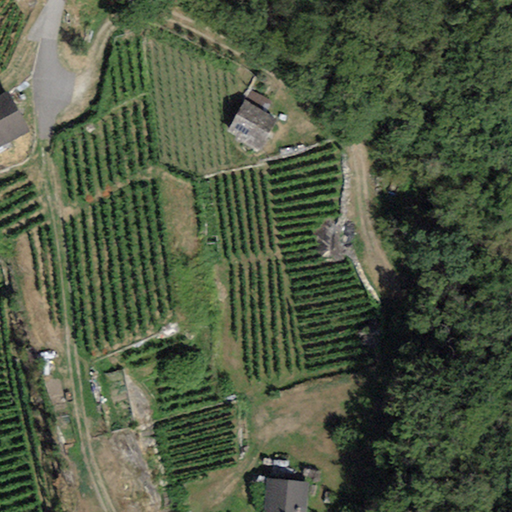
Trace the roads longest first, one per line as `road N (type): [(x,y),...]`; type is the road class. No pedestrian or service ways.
road 1 (track): [(48,73),(57,83),(79,83),(110,23),(124,16),(181,20),(327,95),(355,148),(362,198)]
road 2 (track): [(109,511),(73,386),(45,143)]
